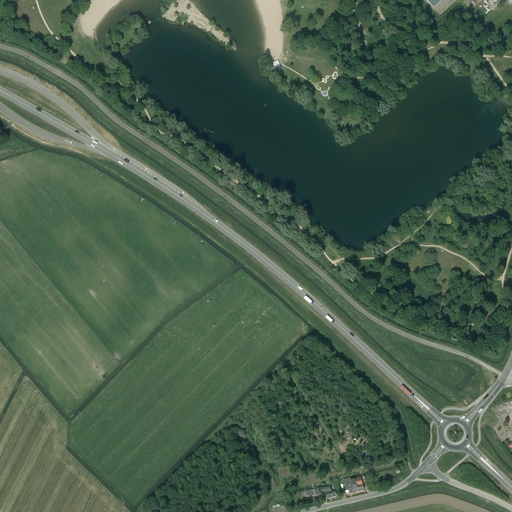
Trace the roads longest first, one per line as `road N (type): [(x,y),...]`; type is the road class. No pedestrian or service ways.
road 1 (trunk): [(420,401),(328,314),(200,212),(0,90)]
road 2 (track): [(414,475),(386,404),(311,333)]
